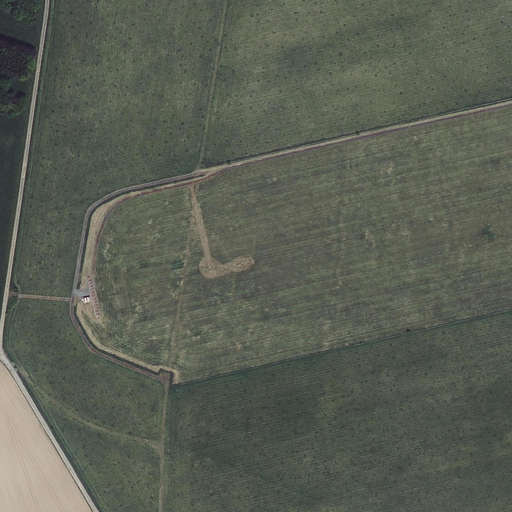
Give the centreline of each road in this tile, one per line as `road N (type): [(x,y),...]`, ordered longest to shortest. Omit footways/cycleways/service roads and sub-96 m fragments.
road 1 (track): [(0,343),(47,0)]
road 2 (track): [(0,353),(97,511)]
